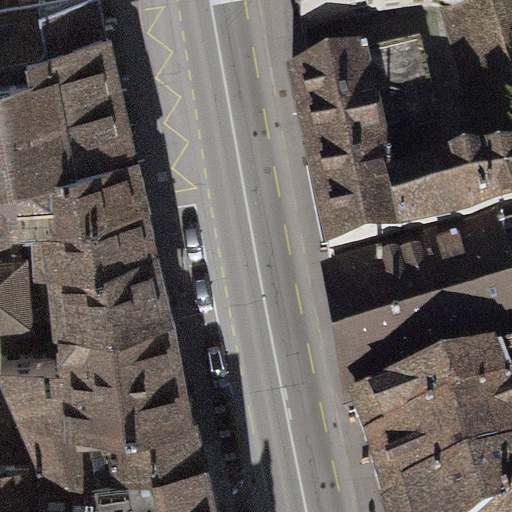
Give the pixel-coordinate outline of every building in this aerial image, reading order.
[(0,0),(0,141),(17,139),(135,130),(102,0),(0,0)] [(299,0),(304,30),(381,11),(379,0),(299,0)] [(379,0),(381,11),(455,1),(461,1),(462,0),(379,0)] [(334,258),(511,204),(511,158),(394,193),(380,131),(437,118),(420,47),(360,63),(295,84),(334,258)] [(135,130),(17,139),(20,199),(38,197),(148,185),(135,130)] [(17,139),(0,141),(0,312),(27,310),(20,199),(17,139)] [(148,185),(38,197),(41,248),(58,245),(154,230),(157,228),(148,185)] [(481,229),(337,280),(359,415),(511,362),(511,222),(502,224),(481,229)] [(154,230),(58,245),(62,307),(170,289),(154,230)] [(170,289),(62,307),(66,352),(70,400),(194,398),(170,289)] [(206,450),(194,398),(70,400),(66,352),(4,355),(45,450),(82,463),(95,465),(97,471),(206,450)] [(511,362),(359,415),(374,456),(452,426),(511,398),(511,362)] [(511,398),(452,426),(374,456),(388,511),(405,511),(500,466),(511,460),(511,398)] [(43,464),(0,463),(0,511),(94,511),(97,471),(95,465),(82,463),(45,450),(43,464)] [(219,511),(206,450),(97,471),(94,511),(219,511)] [(511,511),(511,460),(500,466),(405,511),(511,511)]
